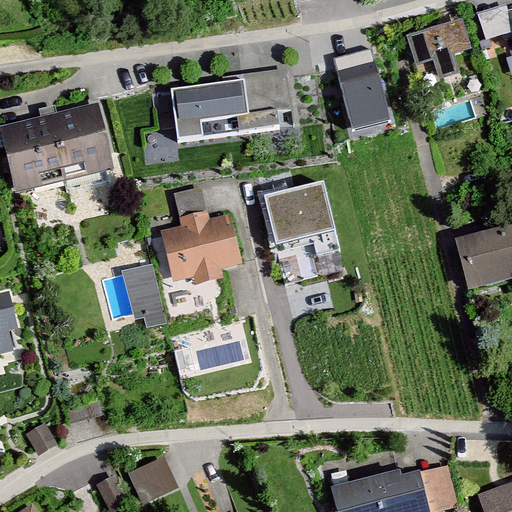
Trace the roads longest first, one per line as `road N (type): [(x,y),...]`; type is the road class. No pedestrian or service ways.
road 1 (residential): [(0,501),(126,444),(350,426),(511,436)]
road 2 (residential): [(0,70),(316,32),(429,0)]
